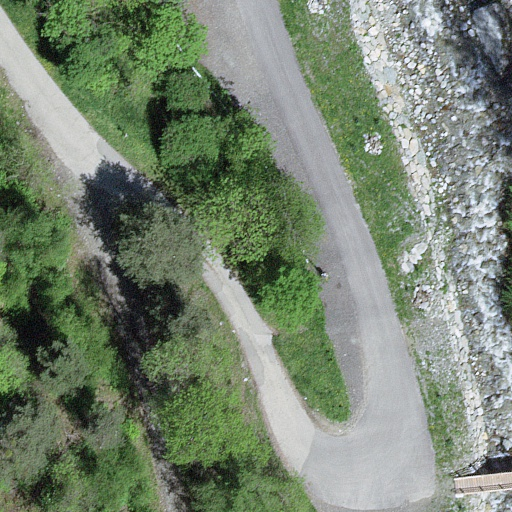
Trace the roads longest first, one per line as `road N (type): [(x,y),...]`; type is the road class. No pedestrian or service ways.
road 1 (unclassified): [(247,0),(364,262),(400,423),(381,504),(347,503)]
road 2 (track): [(347,503),(328,502),(237,312),(152,204),(74,135)]
road 3 (track): [(74,135),(79,197),(136,337),(183,511)]
road 4 (track): [(74,135),(0,27)]
